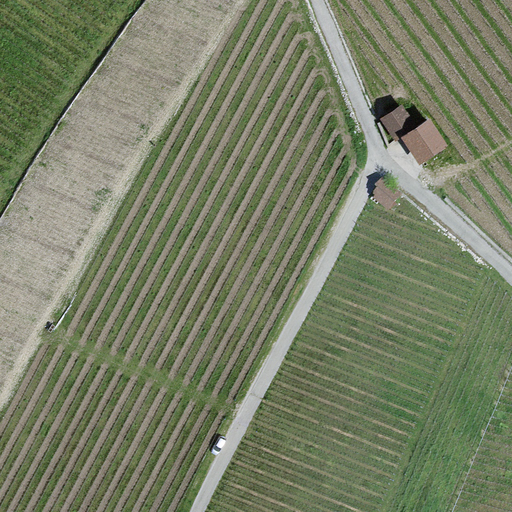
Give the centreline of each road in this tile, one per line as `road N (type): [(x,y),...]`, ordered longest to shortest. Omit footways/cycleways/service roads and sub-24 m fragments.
road 1 (track): [(199,511),(371,156)]
road 2 (track): [(310,0),(371,156),(511,281)]
